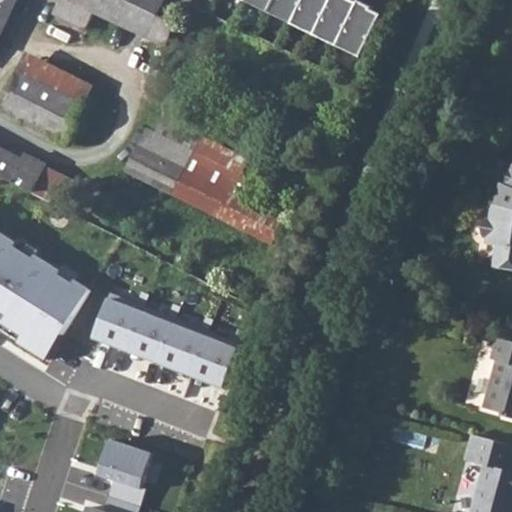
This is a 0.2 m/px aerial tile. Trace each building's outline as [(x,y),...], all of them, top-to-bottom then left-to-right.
[(0,0),(0,33),(16,0),(69,0),(147,37),(158,16),(165,0),(0,0)] [(358,1),(357,3),(350,0),(242,0),(360,57),(381,15),(371,10),(372,8),(358,1)] [(4,110),(74,135),(95,78),(25,52),(4,110)] [(159,113),(130,175),(275,240),(278,232),(260,224),(274,194),(244,181),(255,156),(159,113)] [(0,148),(0,176),(31,193),(44,167),(45,164),(26,155),(24,161),(0,148)] [(486,217),(485,225),(511,232),(511,165),(505,180),(502,179),(493,198),(490,217),(486,217)] [(511,232),(485,225),(485,232),(487,232),(486,240),(495,242),(503,244),(500,267),(511,268),(511,232)] [(0,229),(0,328),(47,359),(93,289),(0,229)] [(118,291),(92,357),(218,407),(244,340),(118,291)] [(511,342),(496,338),(493,346),(490,357),(496,359),(483,407),(505,412),(504,415),(511,416),(511,342)] [(511,511),(511,445),(471,435),(465,460),(485,467),(472,511),(511,511)] [(156,453),(114,439),(102,473),(118,478),(144,487),(156,453)] [(118,478),(112,494),(144,505),(149,489),(144,487),(118,478)] [(141,511),(144,505),(112,494),(106,511),(108,511),(141,511)]
